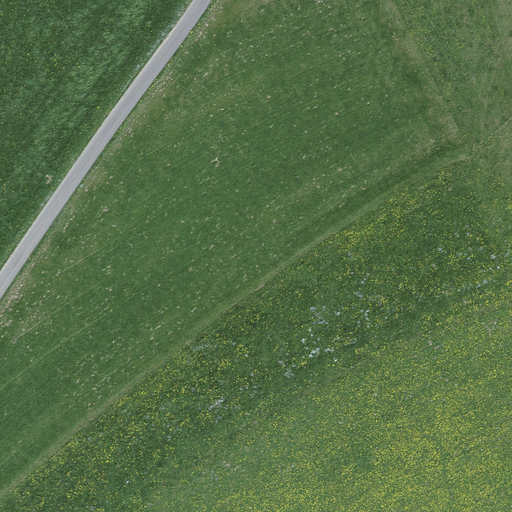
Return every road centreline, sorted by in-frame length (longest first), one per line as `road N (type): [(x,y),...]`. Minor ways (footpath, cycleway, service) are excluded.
road 1 (track): [(146,500),(237,420),(511,286)]
road 2 (unclassified): [(0,285),(202,0)]
